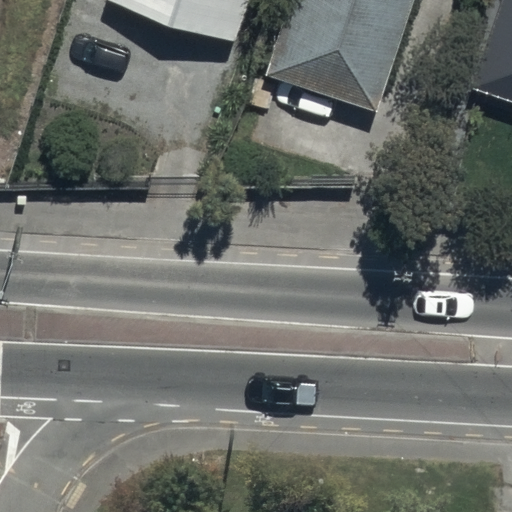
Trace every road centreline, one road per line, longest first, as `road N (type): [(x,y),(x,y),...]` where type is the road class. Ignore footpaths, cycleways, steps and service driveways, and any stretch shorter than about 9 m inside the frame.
road 1 (primary): [(0,281),(511,307)]
road 2 (primary): [(511,403),(104,385)]
road 3 (residential): [(104,385),(22,511)]
